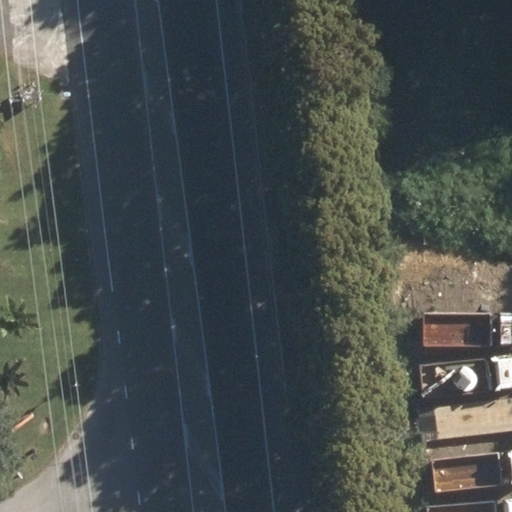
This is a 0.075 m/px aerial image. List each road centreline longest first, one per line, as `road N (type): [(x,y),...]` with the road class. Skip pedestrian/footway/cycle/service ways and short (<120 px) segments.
road 1 (secondary): [(201,511),(134,0)]
road 2 (track): [(138,35),(0,8)]
